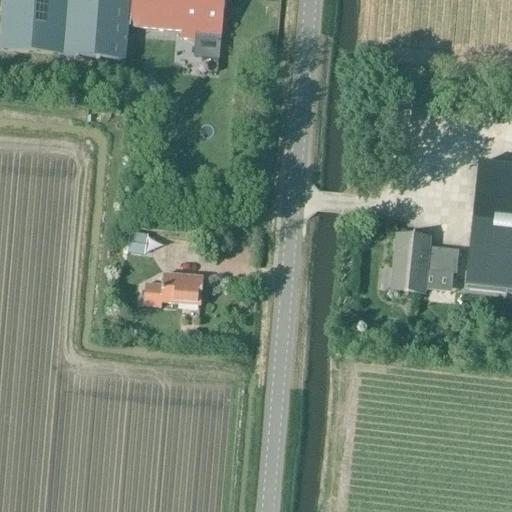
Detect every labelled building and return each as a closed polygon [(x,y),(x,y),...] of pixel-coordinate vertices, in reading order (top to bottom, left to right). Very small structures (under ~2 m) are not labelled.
[(2,0),(0,30),(0,53),(126,64),(130,29),(182,33),(181,40),(205,42),(206,35),(221,37),(223,15),(224,15),(224,0),(2,0)] [(152,82),(148,77),(139,86),(145,93),(152,87),(152,82)] [(511,168),(478,165),(465,290),(511,295),(511,168)] [(203,198),(202,216),(226,218),(226,199),(203,198)] [(407,204),(407,216),(432,215),(432,203),(407,204)] [(126,255),(140,257),(143,237),(130,234),(126,255)] [(397,238),(392,293),(426,297),(428,273),(457,276),(457,253),(431,250),(431,241),(397,238)] [(161,309),(162,305),(200,308),(203,281),(163,277),(162,288),(145,287),(143,308),(161,309)]
